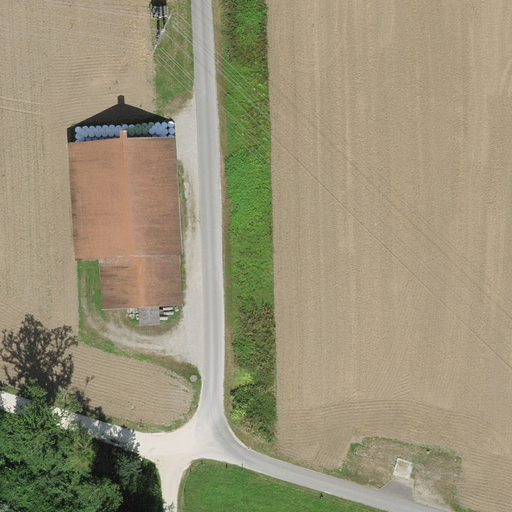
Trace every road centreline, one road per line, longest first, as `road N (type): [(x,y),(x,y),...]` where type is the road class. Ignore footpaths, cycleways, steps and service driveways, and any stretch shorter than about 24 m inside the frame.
road 1 (track): [(199,446),(210,233),(197,0)]
road 2 (track): [(199,446),(417,511)]
road 3 (track): [(0,412),(199,446)]
